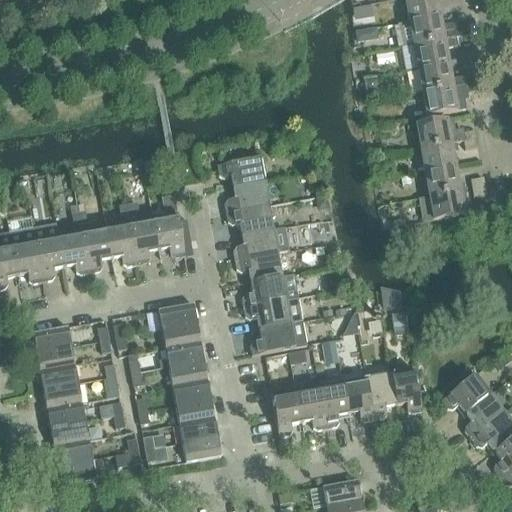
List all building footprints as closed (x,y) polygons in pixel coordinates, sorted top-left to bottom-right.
[(435,0),(409,0),(405,1),(409,24),(439,19),(435,0)] [(468,29),(467,26),(465,25),(448,28),(446,31),(442,32),(439,19),(409,24),(397,27),(397,28),(393,29),(397,50),(401,49),(401,50),(413,48),(444,42),(456,40),(469,38),(468,29)] [(469,38),(456,40),(458,49),(471,46),(469,38)] [(456,40),(444,42),(413,48),(418,72),(448,66),(445,51),(458,49),(456,40)] [(418,72),(422,95),(453,90),(448,66),(418,72)] [(464,79),(465,87),(478,85),(476,77),(464,79)] [(465,87),(467,96),(479,94),(478,85),(465,87)] [(426,119),(457,114),(466,112),(463,100),(467,99),(467,96),(465,87),(453,90),(422,95),(426,119)] [(416,128),(420,152),(451,147),(447,123),(416,128)] [(462,136),(463,144),(476,142),(474,133),(462,136)] [(476,142),(463,144),(465,153),(477,150),(476,142)] [(420,152),(424,176),(455,170),(451,147),(420,152)] [(230,181),(232,191),(264,185),(260,161),(228,167),(217,169),(219,179),(223,182),(230,181)] [(424,176),(429,199),(459,194),(455,170),(424,176)] [(470,183),(472,191),(485,189),(483,181),(470,183)] [(224,207),(225,217),(269,209),(264,185),(232,191),(234,201),(227,203),(224,207)] [(485,189),(472,191),(474,200),(486,198),(485,189)] [(429,199),(419,201),(423,225),(464,218),(459,194),(429,199)] [(165,219),(153,221),(158,253),(169,252),(170,259),(174,262),(184,260),(182,249),(181,242),(178,224),(173,199),(161,201),(165,219)] [(127,218),(129,226),(137,269),(146,267),(149,263),(148,255),(158,253),(153,221),(141,224),(137,205),(125,207),(127,218)] [(125,207),(119,209),(121,219),(127,218),(125,207)] [(239,228),(241,238),(273,233),(269,209),(225,217),(227,226),(232,229),(239,228)] [(80,226),(87,225),(85,215),(78,216),(80,226)] [(78,216),(72,217),(73,228),(80,226),(78,216)] [(178,224),(181,242),(189,241),(186,223),(178,224)] [(105,230),(111,262),(121,260),(123,268),(127,271),(137,269),(129,226),(105,230)] [(56,227),(32,231),(42,286),(52,284),(55,280),(53,272),(64,271),(58,239),(56,227)] [(105,230),(82,234),(89,278),(99,276),(102,271),(101,264),(111,262),(105,230)] [(232,255),(234,264),(277,256),(289,254),(285,230),(273,233),(241,238),(243,249),(235,250),(232,255)] [(32,231),(8,235),(16,279),(27,277),(28,285),(33,288),(42,286),(32,231)] [(82,234),(58,239),(64,271),(74,269),(75,276),(80,279),(89,278),(82,234)] [(16,279),(8,235),(0,236),(0,293),(4,293),(8,289),(6,281),(16,279)] [(182,249),(184,260),(193,258),(189,241),(181,242),(182,249)] [(282,280),(277,256),(234,264),(236,274),(240,277),(248,275),(250,286),(282,280)] [(241,302),(243,311),(298,301),(293,278),(282,280),(250,286),(252,296),(244,297),(241,302)] [(256,323),(258,333),(302,325),(298,301),(243,311),(244,321),(249,324),(256,323)] [(157,314),(161,333),(197,327),(193,307),(157,314)] [(405,337),(403,317),(391,318),(393,339),(405,337)] [(302,325),(258,333),(260,343),(253,345),(250,349),(251,359),(307,349),(302,325)] [(113,329),(116,342),(124,340),(122,327),(113,329)] [(161,333),(164,352),(200,346),(197,327),(161,333)] [(32,337),(36,356),(71,350),(68,330),(32,337)] [(97,332),(100,345),(109,343),(106,330),(97,332)] [(124,340),(116,342),(118,354),(127,352),(124,340)] [(109,343),(100,345),(102,357),(111,355),(109,343)] [(164,352),(168,371),(203,365),(200,346),(164,352)] [(36,356),(39,375),(75,368),(71,350),(36,356)] [(129,365),(131,378),(140,376),(138,364),(129,365)] [(168,371),(171,390),(207,384),(203,365),(168,371)] [(75,368),(39,375),(42,394),(78,387),(75,368)] [(104,370),(107,382),(115,381),(113,368),(104,370)] [(413,372),(389,376),(395,408),(405,406),(407,414),(411,417),(421,415),(413,372)] [(140,376),(131,378),(134,390),(142,389),(140,376)] [(389,376),(366,381),(374,424),(383,422),(386,418),(385,410),(395,408),(389,376)] [(464,417),(490,398),(475,378),(440,405),(447,413),(452,414),(458,409),(464,417)] [(115,381),(107,382),(109,395),(118,393),(115,381)] [(342,385),(348,417),(358,415),(360,423),(364,426),(374,424),(366,381),(342,385)] [(210,402),(207,384),(171,390),(175,409),(210,402)] [(342,385),(318,389),(326,433),(336,431),(339,426),(338,419),(348,417),(342,385)] [(78,387),(42,394),(46,413),(82,406),(78,387)] [(318,389),(295,394),(301,426),(311,424),(312,431),(317,434),(326,433),(318,389)] [(301,426),(295,394),(271,398),(279,441),(289,439),(292,435),(290,428),(301,426)] [(470,443),(505,417),(490,398),(464,417),(471,426),(465,430),(464,436),(470,443)] [(136,403),(138,416),(147,414),(145,402),(136,403)] [(175,409),(178,428),(214,421),(210,402),(175,409)] [(85,425),(82,406),(46,413),(49,432),(85,425)] [(111,408),(113,420),(122,419),(120,406),(111,408)] [(147,414),(138,416),(140,428),(149,426),(147,414)] [(493,455),(511,441),(511,426),(505,417),(470,443),(475,451),(481,452),(487,447),(493,455)] [(122,419),(113,420),(116,433),(125,431),(122,419)] [(214,421),(178,428),(182,447),(217,440),(214,421)] [(88,444),(85,425),(49,432),(53,451),(88,444)] [(143,441),(145,453),(154,452),(151,439),(143,441)] [(217,440),(182,447),(185,466),(221,460),(217,440)] [(493,474),(499,482),(511,471),(511,441),(493,455),(500,464),(494,468),(493,474)] [(127,444),(129,456),(138,455),(136,442),(127,444)] [(53,451),(56,470),(92,463),(88,444),(53,451)] [(154,452),(145,453),(147,466),(156,464),(154,452)] [(138,455),(129,456),(131,469),(140,467),(138,455)] [(92,463),(56,470),(60,489),(95,483),(92,463)] [(511,488),(511,471),(499,482),(505,489),(510,490),(511,488)] [(320,491),(324,510),(361,503),(357,484),(320,491)] [(276,499),(277,508),(290,505),(289,497),(276,499)] [(324,510),(323,511),(362,511),(361,503),(324,510)]
